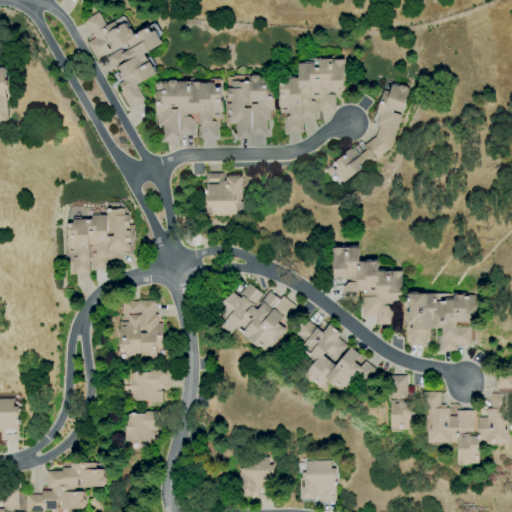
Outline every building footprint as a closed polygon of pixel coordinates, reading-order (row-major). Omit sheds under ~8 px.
[(130,108),(120,92),(123,90),(118,84),(119,83),(114,75),(118,72),(119,73),(122,72),(120,69),(116,72),(107,57),(119,49),(122,50),(124,52),(126,50),(122,43),(113,49),(113,50),(97,60),(86,43),(94,38),(84,21),(98,12),(107,26),(114,21),(117,27),(124,23),(127,28),(131,29),(133,34),(130,38),(141,31),(148,27),(152,32),(155,30),(163,44),(144,53),(148,60),(146,62),(146,64),(150,62),(156,74),(136,85),(144,99),(130,108)] [(286,133),(285,119),(287,116),(280,118),(280,105),(279,105),(279,96),(280,96),(280,80),(286,80),(286,78),(299,78),(299,63),(314,63),(314,67),(317,67),(317,66),(318,66),(318,59),(333,59),(333,62),(334,62),(334,60),(344,60),(344,65),(344,89),(338,89),(338,94),(335,94),(335,111),(318,111),(318,103),(319,103),(319,98),(311,98),(311,103),(316,103),(316,117),(303,117),(303,119),(303,132),(286,133)] [(8,122),(0,122),(0,68),(6,68),(6,81),(8,81),(8,91),(6,90),(8,122)] [(181,140),(163,140),(163,125),(159,125),(159,116),(155,116),(155,91),(162,91),(162,83),(168,83),(168,82),(170,80),(176,80),(178,82),(190,81),(191,85),(193,85),(193,82),(203,82),(203,84),(216,84),(216,85),(221,85),(221,88),(232,88),(231,81),(241,81),(241,83),(247,82),(250,82),(250,78),(253,75),(258,75),(261,77),(267,78),(267,84),(274,84),(274,110),(270,110),(270,120),(267,120),(267,135),(253,135),(253,139),(237,139),(236,124),(227,124),(227,117),(229,117),(229,113),(227,113),(227,104),(231,104),(231,101),(228,101),(228,94),(221,95),(222,117),(212,117),(212,121),(216,121),(217,137),(200,138),(200,122),(200,113),(187,113),(187,117),(191,117),(194,120),(194,135),(181,135),(181,140)] [(344,182),(333,170),(337,168),(333,163),(345,154),(344,153),(351,148),(352,149),(357,145),(363,153),(366,150),(363,146),(375,136),(379,126),(376,124),(376,122),(379,116),(375,114),(383,90),(384,90),(386,85),(391,86),(392,84),(399,86),(401,85),(407,87),(408,90),(409,90),(401,113),(393,110),(392,112),(401,115),(390,148),(376,158),(376,159),(356,173),(344,182)] [(236,214),(210,214),(211,208),(206,208),(206,184),(206,173),(222,173),(222,171),(233,171),(233,175),(239,175),(239,177),(242,177),(242,200),(240,200),(240,203),(236,203),(236,214)] [(107,269),(92,269),(92,262),(90,262),(90,274),(72,274),(72,257),(77,257),(77,253),(67,253),(67,246),(65,246),(65,238),(67,238),(67,224),(70,224),(70,223),(72,223),(72,219),(92,219),(92,215),(105,215),(105,210),(107,210),(107,208),(111,208),(111,209),(124,209),(124,215),(130,215),(130,228),(126,228),(126,230),(129,230),(129,241),(127,241),(127,245),(130,245),(130,252),(121,252),(121,263),(107,263),(107,269)] [(371,325),(371,316),(357,316),(357,297),(357,293),(362,293),(362,291),(353,291),(353,303),(338,303),(338,287),(343,282),(344,282),(344,279),(335,279),(335,276),(329,276),(328,248),(338,248),(338,250),(339,250),(339,247),(354,247),(354,262),(361,262),(373,261),(373,271),(386,271),(386,274),(387,274),(387,271),(397,271),(397,300),(391,300),(391,302),(381,302),(381,306),(383,306),(388,311),(388,324),(371,325)] [(268,352),(261,347),(258,346),(257,347),(250,341),(251,340),(242,334),(243,333),(243,332),(244,331),(246,329),(241,325),(237,330),(235,329),(231,334),(221,327),(222,325),(215,320),(226,306),(222,304),(228,297),(232,292),(238,297),(249,283),(262,294),(256,301),(260,303),(269,291),(280,300),(283,296),(296,307),(286,320),(282,317),(277,322),(286,329),(268,352)] [(438,350),(438,332),(440,332),(439,327),(432,327),(432,319),(428,319),(429,328),(423,328),(423,344),(407,344),(407,328),(402,328),(401,301),(406,300),(406,294),(422,293),(435,293),(435,300),(444,299),(444,298),(451,298),(451,295),(462,294),(462,295),(463,295),(473,294),(473,304),(474,304),(475,321),(453,322),(453,327),(467,326),(468,344),(455,345),(455,350),(438,350)] [(147,359),(141,359),(139,357),(138,355),(125,356),(125,353),(117,352),(119,338),(117,338),(118,329),(120,317),(123,317),(123,301),(154,300),(155,314),(157,314),(158,323),(161,323),(163,348),(156,349),(157,356),(149,357),(147,359)] [(344,391),(337,386),(331,381),(330,382),(328,383),(326,381),(326,378),(326,377),(319,387),(304,375),(314,362),(308,357),(309,356),(305,353),(306,352),(299,350),(304,343),(292,333),(305,318),(322,332),(329,324),(333,328),(334,327),(337,329),(336,330),(341,334),(338,337),(348,346),(336,361),(326,352),(323,355),(336,366),(351,347),(361,355),(355,362),(360,367),(366,360),(378,370),(364,388),(354,380),(353,382),(352,381),(344,391)] [(511,388),(494,388),(494,367),(510,367),(510,372),(511,372),(511,388)] [(149,403),(149,400),(131,401),(131,394),(130,394),(130,379),(131,379),(131,373),(135,373),(135,371),(139,371),(139,373),(149,373),(149,370),(165,370),(165,389),(156,389),(156,391),(161,391),(162,403),(149,403)] [(413,429),(391,430),(391,400),(391,376),(407,375),(407,397),(402,397),(402,400),(404,400),(404,401),(415,401),(415,420),(413,420),(413,429)] [(473,464),(458,464),(458,442),(451,442),(428,443),(427,410),(423,410),(423,392),(440,392),(440,405),(444,405),(445,408),(449,408),(449,416),(456,416),(456,411),(473,410),(474,427),(470,427),(470,434),(478,434),(477,418),(487,417),(486,409),(491,409),(491,394),(507,393),(508,443),(486,444),(486,436),(480,436),(480,438),(479,438),(479,464),(473,464)] [(18,440),(1,441),(0,431),(0,399),(14,399),(14,404),(14,407),(19,407),(19,424),(17,424),(18,429),(18,440)] [(144,445),(144,441),(127,442),(126,434),(125,434),(125,420),(126,420),(126,415),(130,414),(130,413),(134,413),(134,414),(144,414),(144,412),(158,411),(158,430),(151,430),(151,432),(156,432),(157,444),(144,445)] [(256,498),(256,491),(252,491),(252,495),(240,495),(240,484),(238,484),(238,473),(240,473),(239,469),(246,469),(245,458),(268,457),(269,466),(273,466),(274,487),(273,487),(273,498),(256,498)] [(336,504),(318,502),(319,494),(316,494),(315,498),(300,498),(300,477),(302,477),(302,472),(305,472),(305,461),(330,461),(331,469),(335,469),(335,481),(336,482),(336,486),(336,492),(337,492),(336,504)] [(44,511),(26,511),(26,494),(42,494),(42,491),(51,491),(51,488),(47,488),(47,471),(62,471),(62,468),(70,468),(70,463),(95,463),(95,469),(103,469),(103,476),(106,478),(106,484),(104,486),(103,486),(103,487),(81,487),(80,479),(77,479),(77,488),(74,488),(74,492),(83,492),(83,498),(84,498),(86,500),(86,506),(84,508),(84,509),(70,509),(60,509),(60,502),(57,502),(57,510),(44,510),(44,511)] [(0,511),(0,509),(3,509),(3,507),(1,507),(0,487),(18,487),(18,506),(13,506),(13,511),(14,511),(0,511)]
